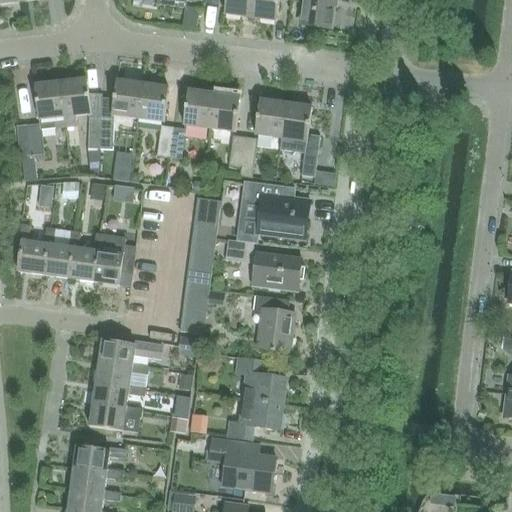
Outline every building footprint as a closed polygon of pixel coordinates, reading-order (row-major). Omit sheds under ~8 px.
[(157,0),(157,6),(185,9),(186,0),(157,0)] [(251,19),(253,0),(227,0),(225,16),(251,19)] [(253,0),(251,19),(277,22),(279,0),(253,0)] [(336,0),(303,0),(301,26),(330,30),(334,1),(336,1),(336,0)] [(88,81),(62,83),(67,129),(77,128),(76,117),(92,115),(88,81)] [(139,120),(143,86),(117,82),(113,117),(139,120)] [(67,129),(62,83),(36,86),(39,121),(40,125),(28,126),(28,127),(19,128),(25,182),(37,180),(34,156),(44,155),(42,132),(67,129)] [(169,89),(143,86),(139,120),(164,123),(169,89)] [(210,130),(215,95),(189,92),(184,126),(210,130)] [(241,99),(215,95),(210,130),(236,133),(241,99)] [(282,140),(287,106),(260,102),(256,137),(282,140)] [(313,109),(287,106),(282,140),(280,152),(305,156),(302,178),(315,180),(320,138),(309,136),(313,109)] [(101,150),(102,121),(90,120),(88,150),(101,150)] [(114,121),(102,121),(101,150),(113,151),(114,121)] [(169,159),(174,129),(162,127),(157,157),(169,159)] [(186,130),(174,129),(169,159),(182,160),(186,130)] [(241,169),(245,139),(233,137),(229,167),(241,169)] [(257,141),(245,139),(241,169),(240,178),(252,180),(253,171),(257,141)] [(177,169),(170,168),(167,185),(174,186),(177,169)] [(325,175),(324,187),(334,188),(335,177),(325,175)] [(263,188),(231,184),(230,199),(261,203),(257,236),(305,242),(310,203),(293,201),(293,204),(262,200),(263,188)] [(106,187),(92,185),(90,201),(103,203),(106,187)] [(197,200),(196,212),(219,215),(221,204),(197,200)] [(218,227),(219,215),(196,212),(194,224),(218,227)] [(216,240),(218,227),(194,224),(193,236),(216,240)] [(44,277),(48,246),(45,246),(29,243),(31,227),(22,225),(20,243),(23,243),(18,273),(44,277)] [(69,280),(73,250),(70,249),(54,247),(57,231),(47,229),(45,246),(48,246),(44,277),(69,280)] [(99,253),(95,253),(79,251),(81,234),(72,233),(70,249),(73,250),(69,280),(95,284),(99,253)] [(97,236),(95,253),(99,253),(95,284),(120,287),(121,276),(132,278),(134,261),(124,260),(124,257),(108,255),(110,238),(106,237),(97,236)] [(214,252),(216,240),(193,236),(191,249),(214,252)] [(252,258),(253,245),(228,242),(225,262),(239,264),(240,256),(252,258)] [(213,264),(214,252),(191,249),(190,261),(213,264)] [(298,293),(302,262),(256,256),(252,287),(298,293)] [(211,276),(213,264),(190,261),(188,273),(211,276)] [(210,288),(211,276),(188,273),(186,285),(210,288)] [(208,300),(210,288),(186,285),(185,297),(208,300)] [(207,312),(208,300),(185,297),(183,309),(207,312)] [(290,355),(295,315),(283,314),(285,301),(256,297),(254,316),(262,317),(257,351),(290,355)] [(205,324),(207,312),(183,309),(182,321),(205,324)] [(203,336),(205,324),(182,321),(180,333),(203,336)] [(103,342),(100,364),(132,369),(133,366),(134,358),(160,361),(162,348),(135,345),(135,346),(103,342)] [(247,377),(244,401),(283,406),(287,381),(261,377),(263,363),(238,360),(236,375),(247,377)] [(195,365),(181,363),(179,375),(193,377),(195,365)] [(148,368),(133,366),(132,369),(100,364),(96,385),(129,390),(129,387),(131,375),(147,377),(148,368)] [(193,378),(180,376),(178,390),(191,392),(193,378)] [(511,378),(508,378),(503,419),(511,419),(511,378)] [(145,390),(129,387),(129,390),(96,385),(93,407),(126,411),(126,409),(128,396),(144,399),(145,390)] [(280,432),(283,406),(244,401),(241,425),(230,424),(227,439),(252,443),(254,428),(280,432)] [(143,411),(126,409),(126,411),(93,407),(90,428),(123,433),(125,418),(141,420),(143,411)] [(179,408),(177,422),(191,425),(194,410),(179,408)] [(204,437),(206,424),(193,422),(191,435),(204,437)] [(259,448),(211,442),(210,452),(206,452),(205,464),(224,466),(221,488),(271,495),(276,460),(258,458),(259,448)] [(76,448),(73,470),(107,474),(107,471),(109,459),(125,461),(126,452),(109,450),(109,453),(76,448)] [(124,473),(107,471),(107,474),(73,470),(71,491),(104,496),(104,492),(106,479),(123,482),(124,473)] [(121,494),(104,492),(104,496),(71,491),(67,511),(101,511),(103,502),(120,504),(121,494)] [(193,511),(196,497),(174,494),(171,511),(193,511)]
